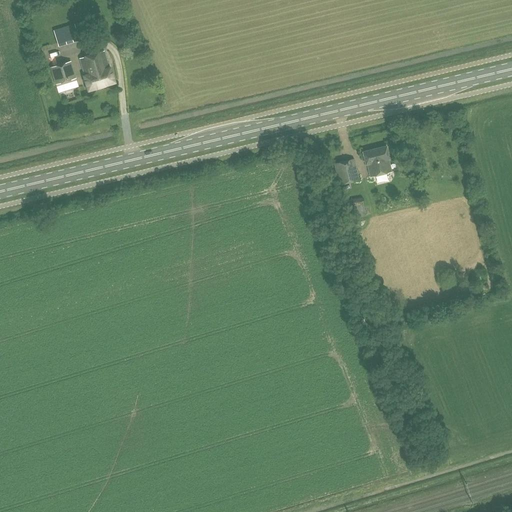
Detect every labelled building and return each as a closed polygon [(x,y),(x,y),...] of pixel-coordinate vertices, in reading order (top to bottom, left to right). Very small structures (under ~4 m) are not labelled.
[(75,25),(55,31),(59,46),(80,40),(75,25)] [(83,76),(87,91),(116,82),(111,67),(110,68),(105,51),(79,59),(84,76),(83,76)] [(71,62),(51,67),(56,85),(76,79),(71,62)] [(390,160),(386,146),(363,152),(366,165),(367,164),(371,177),(391,172),(388,161),(390,160)] [(359,180),(354,159),(334,164),(340,185),(359,180)]
